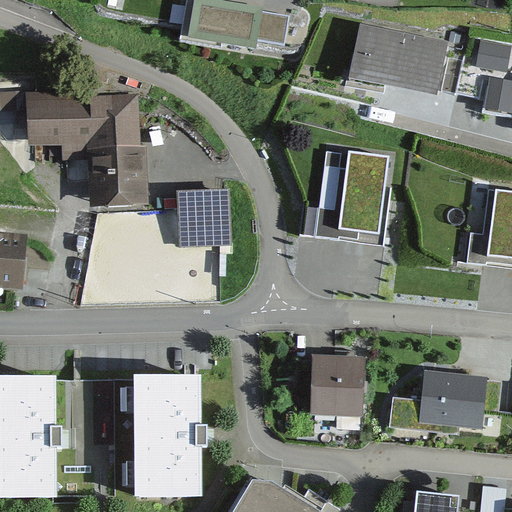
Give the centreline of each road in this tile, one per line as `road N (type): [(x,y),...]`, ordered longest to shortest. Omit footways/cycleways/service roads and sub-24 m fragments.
road 1 (residential): [(0,18),(120,61),(223,124),(257,171),(272,213),(274,310)]
road 2 (residential): [(0,323),(246,312)]
road 3 (residential): [(274,310),(511,324)]
road 4 (residential): [(357,471),(346,461),(283,453),(258,435),(246,312)]
road 5 (residential): [(511,470),(427,462),(357,471)]
road 6 (residential): [(391,119),(511,151)]
